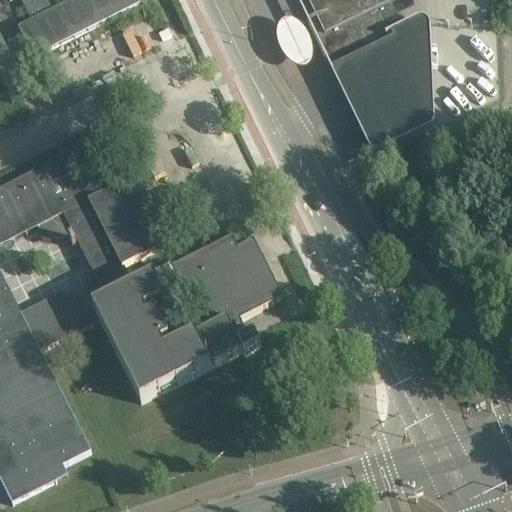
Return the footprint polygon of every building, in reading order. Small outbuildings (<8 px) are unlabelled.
[(306,0),(317,21),(307,26),(330,75),(331,74),(338,71),(376,149),(427,125),(422,29),(394,43),(384,24),(397,18),(392,7),(406,0),(306,0)] [(301,36),(297,32),(291,30),(285,29),(281,32),(277,36),(276,42),(276,49),(278,58),(283,65),(289,72),(295,76),(302,77),(307,75),(310,70),(312,62),(311,55),(308,47),(305,40),(301,36)] [(100,154),(111,149),(106,139),(95,145),(100,154)] [(40,356),(20,317),(0,276),(0,249),(63,218),(88,267),(97,262),(109,288),(135,274),(131,266),(162,251),(129,185),(114,193),(91,147),(0,193),(0,483),(1,484),(13,507),(56,485),(51,475),(90,455),(40,356)] [(20,317),(40,356),(100,325),(141,406),(243,355),(245,358),(261,350),(255,338),(249,341),(240,324),(283,302),(254,244),(238,252),(232,241),(74,321),(61,296),(20,317)]
